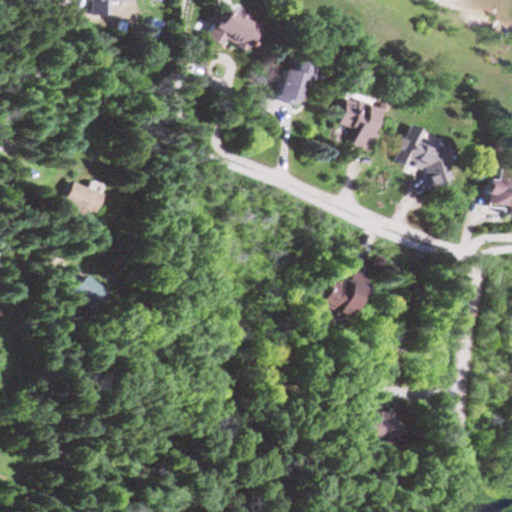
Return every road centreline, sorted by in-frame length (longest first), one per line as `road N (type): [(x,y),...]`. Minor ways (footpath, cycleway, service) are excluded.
road 1 (residential): [(511,504),(484,504),(468,493),(461,474),(457,397),(474,259),(221,150)]
road 2 (residential): [(68,0),(65,23),(0,132)]
